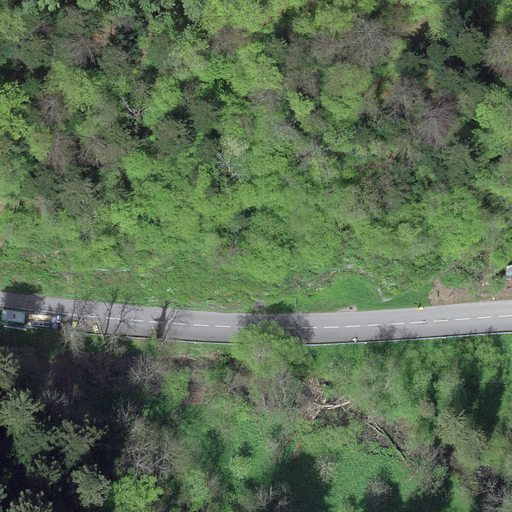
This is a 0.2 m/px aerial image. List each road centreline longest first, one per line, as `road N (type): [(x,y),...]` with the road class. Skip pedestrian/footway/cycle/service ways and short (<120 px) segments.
road 1 (secondary): [(0,304),(288,328),(511,315)]
road 2 (track): [(511,9),(182,21),(0,4)]
